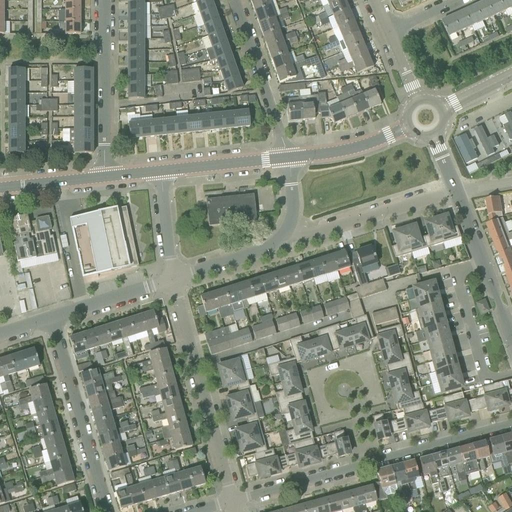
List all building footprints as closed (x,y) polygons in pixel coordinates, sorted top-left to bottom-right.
[(60,0),(60,11),(65,10),(65,11),(80,11),(80,0),(60,0)] [(204,0),(195,3),(199,15),(214,10),(210,0),(204,0)] [(250,0),(254,12),(276,4),(274,0),(250,0)] [(349,10),(344,0),(339,0),(328,5),(332,17),(349,10)] [(495,16),(506,11),(500,0),(490,0),(488,1),(494,17),(495,16)] [(511,0),(500,0),(506,11),(511,8),(511,0)] [(483,22),(484,22),(486,27),(497,22),(495,16),(494,17),(488,1),(476,7),(483,22)] [(128,4),(128,16),(143,16),(143,4),(135,4),(128,4)] [(254,12),(258,24),(280,16),(278,11),(276,4),(254,12)] [(465,12),(472,27),(483,22),(476,7),(465,12)] [(199,15),(203,26),(218,21),(214,10),(199,15)] [(353,22),(349,10),(332,17),(337,28),(353,22)] [(80,11),(65,11),(65,23),(80,23),(80,11)] [(461,32),(472,27),(465,12),(454,17),(461,32)] [(263,36),(279,30),(277,24),(282,22),(282,21),(289,19),(288,13),(280,16),(258,24),(263,36)] [(128,28),(143,28),(143,16),(128,16),(128,28)] [(442,22),(450,37),(461,32),(454,17),(442,22)] [(329,24),(327,19),(320,22),(322,27),(329,24)] [(203,26),(207,38),(222,32),(218,21),(203,26)] [(358,33),(353,22),(337,28),(342,40),(358,33)] [(80,23),(65,23),(65,35),(81,35),(80,23)] [(128,40),(143,40),(143,28),(128,28),(128,40)] [(267,48),(283,42),(281,37),(279,30),(263,36),(267,48)] [(205,51),(211,49),(226,44),(222,32),(207,38),(201,40),(205,51)] [(363,45),(358,33),(342,40),(347,51),(363,45)] [(296,37),(288,40),(290,45),(298,43),(296,37)] [(128,52),(143,52),(143,40),(128,40),(128,52)] [(271,59),(287,54),(283,42),(267,48),(271,59)] [(211,49),(215,60),(230,55),(226,44),(211,49)] [(352,63),(368,57),(363,45),(347,51),(352,63)] [(128,64),(143,64),(143,52),(128,52),(128,64)] [(275,71),(291,65),(287,54),(271,59),(275,71)] [(215,60),(219,72),(234,66),(230,55),(215,60)] [(275,71),(279,84),(296,78),(293,72),(306,67),(307,68),(320,63),(317,57),(305,61),(297,63),(291,66),(291,65),(275,71)] [(357,75),(373,68),(368,57),(352,63),(347,65),(339,68),(342,73),(354,68),(357,75)] [(347,65),(345,60),(337,63),(339,68),(347,65)] [(128,76),(143,76),(143,64),(128,64),(128,76)] [(219,72),(223,83),(238,78),(234,66),(219,72)] [(9,82),(24,82),(24,70),(8,70),(9,82)] [(92,70),(74,70),(74,82),(92,82),(92,70)] [(128,88),(143,88),(143,76),(128,76),(128,88)] [(379,87),(375,77),(368,77),(372,89),(379,87)] [(227,94),(242,89),(238,78),(223,83),(227,94)] [(9,94),(24,94),(24,82),(9,82),(9,94)] [(92,82),(74,82),(74,89),(69,88),(69,94),(74,94),(92,94),(92,82)] [(299,92),(298,85),(285,86),(286,93),(299,92)] [(346,88),(357,115),(369,110),(363,96),(361,91),(355,94),(351,85),(346,88)] [(128,100),(143,100),(143,88),(128,88),(128,100)] [(340,105),(346,120),(357,115),(346,88),(340,90),(343,96),(337,98),(337,100),(340,105)] [(380,105),(374,91),(363,96),(369,110),(380,105)] [(9,106),(24,106),(24,94),(9,94),(9,106)] [(74,94),(74,106),(92,106),(92,94),(74,94)] [(331,118),(334,125),(346,120),(340,105),(337,100),(326,105),(325,94),(318,95),(318,96),(320,114),(321,119),(331,118)] [(300,104),(302,121),(315,120),(314,115),(320,114),(318,96),(299,98),(300,105),(300,104)] [(287,106),(289,123),(302,121),(300,104),(300,105),(299,98),(293,99),(293,105),(287,106)] [(24,118),(24,107),(24,106),(9,106),(9,118),(24,118)] [(74,106),(74,118),(92,118),(92,106),(74,106)] [(250,127),(248,112),(236,113),(238,128),(250,127)] [(238,128),(236,113),(224,114),(226,130),(238,128)] [(226,130),(224,114),(212,116),(214,131),(226,130)] [(154,137),(152,122),(152,116),(140,117),(140,123),(142,139),(154,137)] [(214,131),(212,116),(200,117),(202,132),(214,131)] [(202,132),(200,117),(188,118),(190,133),(202,132)] [(9,130),(24,130),(24,118),(9,118),(9,130)] [(92,130),(92,118),(74,118),(74,130),(92,130)] [(190,133),(188,118),(176,119),(178,135),(190,133)] [(178,135),(176,119),(164,121),(166,136),(178,135)] [(166,136),(164,121),(152,122),(154,137),(166,136)] [(140,123),(128,125),(130,140),(142,139),(140,123)] [(475,131),(488,157),(495,154),(493,149),(499,146),(494,136),(488,139),(482,127),(475,131)] [(9,143),(24,143),(24,130),(9,130),(9,143)] [(74,142),(92,142),(92,130),(74,130),(69,130),(69,142),(74,142)] [(466,135),(454,141),(466,165),(468,168),(476,164),(479,162),(474,150),(476,149),(472,140),(469,142),(466,135)] [(74,155),(92,154),(92,142),(74,142),(74,155)] [(9,155),(24,155),(24,143),(9,143),(9,155)] [(501,160),(499,155),(488,160),(490,165),(501,160)] [(488,160),(476,166),(479,170),(479,171),(488,166),(490,165),(488,160)] [(254,195),(243,197),(230,198),(233,225),(257,222),(254,195)] [(497,219),(499,218),(503,217),(499,197),(486,200),(489,220),(490,220),(497,219)] [(230,198),(221,199),(206,200),(209,227),(233,225),(230,198)] [(126,208),(100,213),(69,219),(72,232),(73,232),(82,279),(114,272),(113,272),(138,266),(126,208)] [(52,230),(49,219),(49,217),(47,217),(37,219),(36,220),(36,222),(28,223),(27,216),(25,217),(24,217),(11,219),(11,220),(9,220),(9,222),(9,223),(12,239),(16,238),(17,244),(14,244),(18,262),(36,258),(33,244),(40,243),(43,257),(57,254),(53,236),(50,236),(49,231),(52,230)] [(461,238),(457,227),(450,229),(447,216),(436,220),(443,243),(461,238)] [(499,220),(499,218),(497,219),(490,220),(489,220),(490,224),(487,225),(493,242),(509,235),(503,219),(499,220)] [(425,223),(428,233),(429,236),(424,237),(427,248),(443,243),(436,220),(425,223)] [(419,239),(418,236),(415,226),(404,230),(411,253),(427,248),(424,237),(419,239)] [(393,233),(396,243),(397,246),(391,248),(395,259),(411,253),(404,230),(393,233)] [(511,233),(509,235),(493,242),(498,253),(499,253),(498,253),(511,247),(511,233)] [(511,247),(498,253),(499,253),(503,264),(511,260),(511,247)] [(358,258),(351,260),(357,277),(364,275),(362,269),(376,264),(374,257),(373,257),(370,248),(356,252),(358,258)] [(350,268),(345,252),(332,256),(337,272),(350,268)] [(325,276),(337,272),(332,256),(320,259),(325,276)] [(320,259),(308,263),(313,279),(325,276),(320,259)] [(511,260),(503,264),(507,275),(511,273),(511,260)] [(296,267),(302,283),(313,279),(308,263),(296,267)] [(385,268),(388,278),(400,274),(398,264),(385,268)] [(289,287),(302,283),(296,267),(284,271),(289,287)] [(277,291),(289,287),(284,271),(273,275),(277,291)] [(277,291),(273,275),(260,279),(265,295),(277,291)] [(267,300),(265,295),(260,279),(248,282),(255,304),(267,300)] [(386,291),(383,280),(382,280),(377,282),(381,293),(386,291)] [(248,282),(236,286),(244,310),(249,308),(248,306),(255,304),(248,282)] [(372,283),(375,295),(381,293),(377,282),(372,283)] [(366,285),(370,296),(375,295),(372,283),(366,285)] [(416,300),(436,294),(433,283),(413,289),(416,300)] [(361,287),(364,298),(370,296),(366,285),(361,287)] [(244,310),(236,286),(224,290),(230,306),(232,314),(244,310)] [(359,300),(364,298),(361,287),(355,289),(357,294),(359,300)] [(212,294),(217,310),(218,310),(221,319),(233,316),(232,314),(230,306),(224,290),(212,294)] [(212,294),(200,297),(203,306),(197,308),(200,318),(206,316),(206,313),(217,310),(212,294)] [(359,300),(357,294),(345,298),(347,304),(359,300)] [(439,305),(436,294),(416,300),(408,302),(411,312),(439,305)] [(334,301),(337,314),(349,310),(345,297),(334,301)] [(359,300),(347,304),(349,309),(361,305),(359,300)] [(327,317),(337,314),(334,301),(323,305),(327,317)] [(477,304),(481,315),(488,312),(484,302),(477,304)] [(351,315),(362,311),(361,305),(349,309),(351,315)] [(421,321),(442,315),(439,305),(411,312),(409,313),(412,323),(421,321)] [(310,309),(314,322),(323,319),(319,306),(310,309)] [(389,310),(392,321),(398,320),(395,308),(389,310)] [(303,325),(314,322),(310,309),(299,312),(303,325)] [(389,310),(383,311),(386,323),(392,321),(389,310)] [(351,315),(353,320),(354,320),(364,317),(362,311),(351,315)] [(383,311),(378,313),(381,324),(386,323),(383,311)] [(146,332),(151,331),(156,329),(158,335),(166,332),(162,320),(156,321),(153,312),(141,316),(146,332)] [(375,326),(381,324),(378,313),(372,315),(375,326)] [(285,317),(289,330),(299,327),(295,314),(285,317)] [(421,321),(424,331),(445,325),(442,315),(421,321)] [(134,336),(146,332),(141,316),(129,320),(134,336)] [(349,330),(354,346),(373,340),(366,316),(364,317),(354,320),(357,327),(349,330)] [(279,333),(289,330),(285,317),(275,320),(279,333)] [(122,340),(127,338),(134,336),(129,320),(117,324),(122,340)] [(265,338),(275,335),(271,322),(261,325),(265,338)] [(110,344),(122,340),(117,324),(105,328),(110,344)] [(238,334),(235,325),(222,329),(224,335),(225,335),(230,350),(242,346),(238,334)] [(251,328),(255,341),(265,338),(261,325),(251,328)] [(340,332),(338,325),(327,329),(335,352),(354,346),(349,330),(340,332)] [(419,343),(427,341),(448,336),(445,325),(424,331),(417,333),(419,343)] [(376,332),(378,338),(382,352),(396,348),(394,340),(403,337),(400,326),(376,332)] [(98,348),(110,344),(105,328),(93,331),(98,348)] [(212,339),(219,337),(224,335),(222,329),(204,335),(206,341),(212,339)] [(311,342),(316,358),(335,352),(327,329),(316,332),(318,340),(311,342)] [(248,330),(238,334),(242,346),(252,342),(248,330)] [(86,351),(98,348),(93,331),(81,335),(86,351)] [(69,339),(74,355),(86,351),(81,335),(69,339)] [(219,337),(223,352),(230,350),(225,335),(224,335),(219,337)] [(153,336),(148,338),(150,345),(152,351),(157,350),(164,347),(163,341),(155,344),(153,336)] [(427,341),(430,352),(450,346),(448,336),(427,341)] [(217,354),(223,352),(219,337),(212,339),(217,354)] [(302,345),(300,337),(289,341),(294,357),(297,364),(316,358),(311,342),(302,345)] [(206,341),(207,345),(211,356),(217,354),(212,339),(206,341)] [(124,346),(126,352),(126,353),(128,358),(133,356),(129,344),(124,346)] [(430,352),(433,362),(453,357),(450,346),(430,352)] [(387,371),(411,365),(408,354),(398,356),(396,348),(382,352),(387,371)] [(265,357),(263,349),(256,352),(258,359),(265,357)] [(27,370),(39,366),(34,350),(22,354),(27,370)] [(169,362),(165,350),(148,354),(150,362),(129,367),(130,372),(133,371),(133,372),(169,362)] [(102,361),(103,361),(108,359),(105,352),(100,353),(102,361)] [(102,361),(100,353),(95,355),(99,367),(104,366),(103,361),(102,361)] [(116,362),(128,358),(126,353),(114,356),(116,362)] [(15,374),(27,370),(22,354),(10,358),(15,374)] [(282,383),(297,379),(293,366),(297,364),(294,357),(267,366),(271,378),(280,375),(282,383)] [(433,362),(435,373),(456,367),(453,357),(433,362)] [(10,382),(8,376),(15,374),(10,358),(0,360),(0,368),(3,378),(5,384),(7,391),(8,395),(14,393),(10,382)] [(245,371),(242,360),(218,367),(221,378),(245,371)] [(134,376),(153,371),(155,379),(172,374),(169,362),(133,372),(134,376)] [(77,367),(78,373),(91,369),(90,363),(77,367)] [(392,391),(407,387),(404,378),(414,376),(411,365),(387,371),(392,391)] [(435,373),(438,383),(459,378),(456,367),(435,373)] [(107,375),(99,377),(97,370),(81,375),(84,387),(114,379),(113,374),(107,376),(107,375)] [(249,387),(247,381),(245,371),(221,378),(224,389),(237,385),(238,390),(249,387)] [(155,379),(157,386),(139,390),(140,395),(142,395),(175,386),(172,374),(155,379)] [(32,387),(44,383),(42,377),(30,381),(32,387)] [(104,395),(113,392),(111,385),(121,382),(120,377),(114,379),(84,387),(88,400),(104,395)] [(441,394),(462,388),(459,378),(438,383),(441,394)] [(302,399),(297,379),(282,383),(284,392),(275,394),(278,405),(302,399)] [(511,390),(504,392),(502,383),(492,385),(498,409),(508,406),(507,404),(511,402),(511,390)] [(49,398),(45,385),(29,390),(31,398),(18,402),(19,406),(27,404),(33,403),(49,398)] [(487,409),(488,412),(498,409),(492,385),(482,388),(484,397),(474,400),(477,412),(487,409)] [(143,400),(159,396),(161,403),(179,399),(175,386),(142,395),(143,400)] [(239,396),(227,399),(230,410),(254,403),(249,387),(238,390),(239,396)] [(392,391),(398,411),(402,410),(412,407),(421,404),(418,392),(409,395),(407,387),(392,391)] [(464,403),(462,393),(452,396),(458,420),(468,417),(467,414),(477,412),(474,400),(464,403)] [(120,398),(106,402),(104,395),(88,400),(91,412),(121,403),(120,398)] [(448,419),(448,422),(458,420),(452,396),(442,399),(445,408),(435,411),(438,422),(448,419)] [(52,410),(49,398),(33,403),(36,414),(52,410)] [(182,411),(179,399),(161,403),(165,414),(165,416),(182,411)] [(292,422),(307,418),(302,399),(278,405),(281,416),(290,414),(292,422)] [(111,419),(109,412),(122,408),(121,403),(91,412),(95,424),(111,419)] [(230,410),(233,421),(245,417),(247,423),(258,420),(254,403),(230,410)] [(418,430),(428,428),(428,425),(438,422),(435,411),(425,413),(422,404),(421,404),(412,407),(418,430)] [(408,430),(409,433),(418,430),(412,407),(402,410),(405,419),(395,421),(398,433),(408,430)] [(40,427),(56,422),(52,410),(36,414),(40,427)] [(168,427),(185,423),(182,411),(165,416),(165,414),(159,416),(160,417),(152,419),(153,423),(166,420),(168,427)] [(378,441),(389,438),(388,436),(398,433),(395,421),(385,424),(382,415),(372,417),(378,441)] [(313,440),(313,439),(307,418),(292,422),(294,430),(285,433),(286,437),(289,446),(293,445),(303,443),(313,440)] [(111,419),(95,424),(98,436),(114,431),(111,419)] [(248,428),(235,431),(238,442),(262,436),(258,420),(247,423),(248,428)] [(43,439),(59,434),(56,422),(40,427),(43,439)] [(171,439),(188,435),(185,423),(168,427),(171,439)] [(118,443),(116,436),(136,430),(135,426),(128,427),(121,429),(114,431),(98,436),(102,448),(118,443)] [(338,455),(339,458),(349,455),(343,431),(333,434),(335,444),(325,446),(328,458),(338,455)] [(47,451),(63,446),(59,434),(43,439),(47,451)] [(508,466),(509,465),(511,464),(511,452),(511,451),(511,434),(501,438),(508,466)] [(175,452),(192,447),(188,435),(171,439),(175,452)] [(238,442),(241,453),(254,450),(255,455),(263,453),(267,452),(262,436),(238,442)] [(289,446),(286,437),(279,439),(282,448),(289,446)] [(489,441),(485,442),(489,458),(491,465),(500,463),(502,467),(506,466),(508,466),(501,438),(489,441)] [(315,449),(313,440),(303,443),(309,466),(319,463),(318,460),(328,458),(325,446),(315,449)] [(489,458),(485,442),(472,446),(479,472),(485,470),(482,459),(489,458)] [(122,455),(118,443),(102,448),(105,460),(122,455)] [(288,468),(298,466),(299,469),(309,466),(303,443),(293,445),(295,454),(285,457),(288,468)] [(63,446),(47,451),(50,463),(66,458),(63,446)] [(465,476),(479,472),(472,446),(458,450),(465,476)] [(196,455),(195,449),(194,449),(182,453),(184,459),(196,455)] [(269,476),(279,474),(278,471),(288,468),(285,457),(275,460),(273,450),(267,452),(263,453),(269,476)] [(459,483),(467,481),(465,476),(458,450),(444,453),(448,468),(450,467),(452,476),(457,475),(459,483)] [(269,476),(263,453),(255,455),(253,455),(256,465),(245,468),(248,479),(259,476),(259,479),(269,476)] [(449,477),(446,468),(448,468),(444,453),(431,457),(438,484),(441,494),(446,492),(443,479),(449,477)] [(105,460),(109,472),(125,467),(122,455),(105,460)] [(428,475),(431,486),(438,484),(431,457),(419,460),(423,476),(428,475)] [(40,479),(70,470),(66,458),(50,463),(52,470),(39,474),(39,475),(40,479)] [(181,492),(192,488),(188,472),(181,474),(177,461),(172,462),(174,470),(176,475),(181,492)] [(418,478),(414,462),(402,465),(411,499),(417,497),(413,480),(418,478)] [(402,494),(403,493),(405,500),(408,499),(411,499),(402,465),(390,468),(396,491),(397,491),(398,494),(402,493),(402,494)] [(205,485),(200,468),(188,472),(192,488),(205,485)] [(396,491),(390,468),(376,472),(379,483),(374,485),(379,502),(387,500),(386,496),(395,494),(395,491),(396,491)] [(132,506),(144,503),(139,486),(133,488),(128,469),(122,471),(126,484),(132,506)] [(42,484),(55,480),(57,487),(74,483),(70,470),(40,479),(42,484)] [(122,471),(110,475),(112,481),(119,479),(121,486),(126,484),(122,471)] [(164,479),(169,495),(181,492),(176,475),(164,479)] [(156,499),(152,482),(150,477),(145,479),(138,481),(139,486),(144,503),(156,499)] [(156,499),(169,495),(164,479),(152,482),(156,499)] [(114,488),(116,497),(120,510),(132,506),(126,484),(121,486),(114,488)] [(0,505),(4,504),(2,497),(15,493),(15,495),(24,492),(23,490),(22,485),(13,487),(13,488),(6,490),(5,489),(0,491),(0,505)] [(63,495),(76,491),(74,485),(61,489),(63,495)] [(360,490),(365,506),(377,503),(375,496),(372,486),(360,490)] [(349,493),(353,509),(365,506),(360,490),(349,493)] [(337,496),(342,511),(353,509),(349,493),(337,496)] [(511,511),(511,510),(511,507),(505,495),(498,499),(505,511),(511,511)] [(326,499),(329,511),(341,511),(342,511),(337,496),(326,499)] [(314,502),(316,511),(329,511),(326,499),(314,502)] [(303,506),(304,511),(316,511),(314,502),(303,506)]
